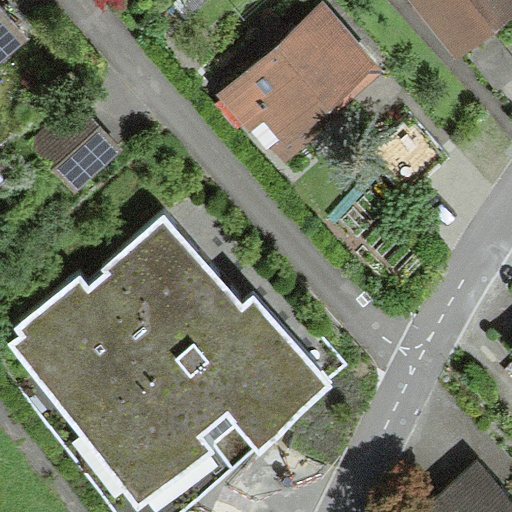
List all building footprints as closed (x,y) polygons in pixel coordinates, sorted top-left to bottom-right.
[(0,0),(0,52),(32,25),(9,0),(0,0)] [(383,58),(330,0),(313,0),(218,85),(285,160),(345,107),(337,99),(383,58)] [(422,0),(458,43),(509,0),(422,0)] [(123,142),(79,93),(31,135),(75,185),(123,142)] [(242,291),(166,200),(103,253),(108,259),(89,275),(79,262),(16,315),(21,321),(10,330),(42,368),(18,388),(122,511),(168,511),(246,447),(346,363),(313,324),(301,334),(255,280),(242,291)] [(511,511),(511,486),(479,451),(443,484),(428,498),(440,511),(439,511),(511,511)]
